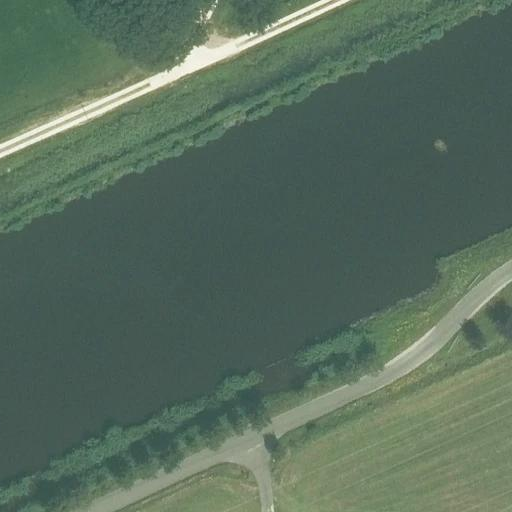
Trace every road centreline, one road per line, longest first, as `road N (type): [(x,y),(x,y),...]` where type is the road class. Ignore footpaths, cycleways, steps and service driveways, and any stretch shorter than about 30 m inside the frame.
road 1 (track): [(0,150),(327,0)]
road 2 (unclassified): [(511,271),(384,380),(249,441)]
road 3 (unclassified): [(96,511),(249,441)]
